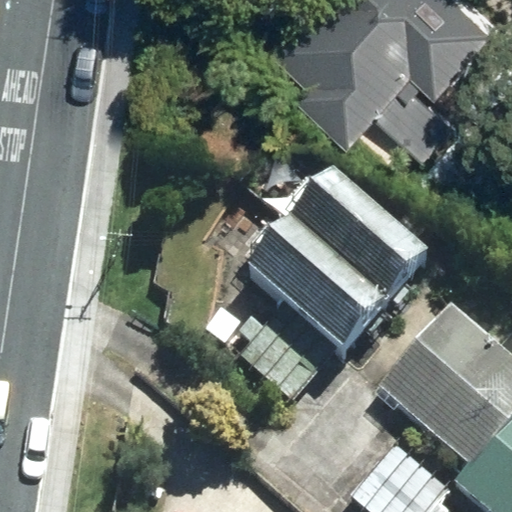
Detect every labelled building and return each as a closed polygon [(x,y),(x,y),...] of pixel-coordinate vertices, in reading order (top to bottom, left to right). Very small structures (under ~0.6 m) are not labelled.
[(511,52),(511,43),(464,0),(333,0),(282,56),(317,88),(302,104),(352,149),(380,119),(397,134),(431,97),(453,116),(511,52)] [(454,223),(501,167),(463,136),(416,192),(454,223)] [(388,307),(421,275),(326,177),(293,209),(283,199),(251,229),(266,245),(235,275),(337,379),(399,318),(388,307)] [(511,368),(445,310),(369,399),(468,485),(511,433),(511,368)] [(511,511),(511,433),(468,485),(454,501),(467,511),(511,511)] [(437,511),(447,501),(392,456),(347,510),(350,511),(437,511)]
